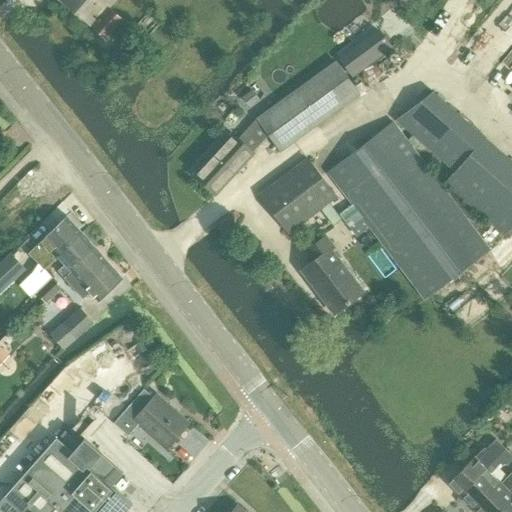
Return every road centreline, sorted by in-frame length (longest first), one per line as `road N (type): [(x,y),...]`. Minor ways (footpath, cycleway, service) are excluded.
road 1 (tertiary): [(274,404),(0,52)]
road 2 (unclassified): [(178,511),(274,404)]
road 3 (tertiary): [(356,511),(274,404)]
